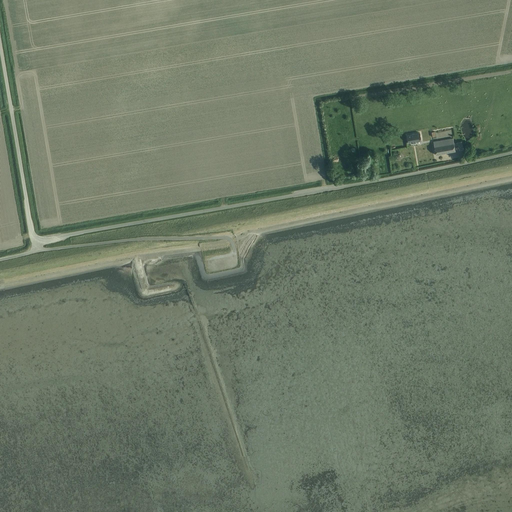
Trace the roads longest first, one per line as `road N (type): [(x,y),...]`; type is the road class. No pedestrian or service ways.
road 1 (unclassified): [(37,242),(511,152)]
road 2 (unclassified): [(38,250),(221,237),(234,255),(207,260)]
road 3 (unclassified): [(37,242),(0,40)]
